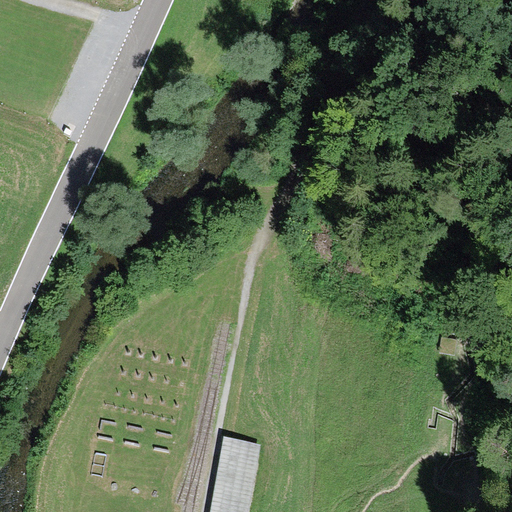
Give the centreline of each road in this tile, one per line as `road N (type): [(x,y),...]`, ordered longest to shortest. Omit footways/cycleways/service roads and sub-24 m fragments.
road 1 (unclassified): [(158,0),(0,345)]
road 2 (track): [(369,0),(299,170),(261,236),(243,306)]
